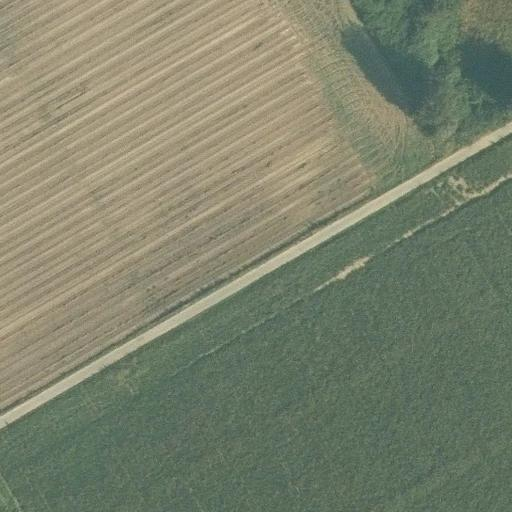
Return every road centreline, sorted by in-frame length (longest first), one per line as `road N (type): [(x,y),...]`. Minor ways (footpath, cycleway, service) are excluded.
road 1 (track): [(511,125),(0,423)]
road 2 (track): [(455,158),(362,0)]
